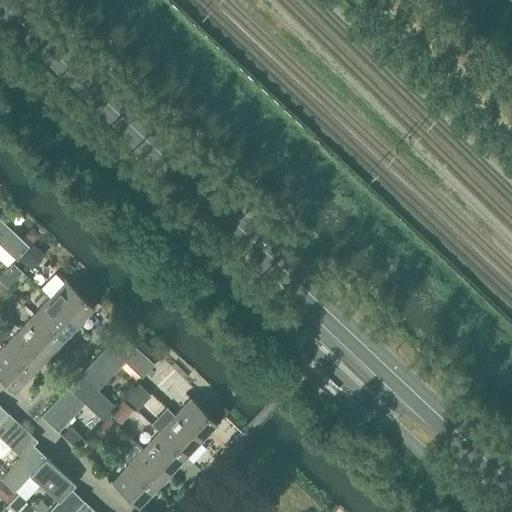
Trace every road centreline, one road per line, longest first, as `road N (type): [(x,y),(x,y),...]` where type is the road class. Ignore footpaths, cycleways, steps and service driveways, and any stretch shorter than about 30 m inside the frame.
road 1 (tertiary): [(511,486),(0,3)]
road 2 (unclassified): [(511,103),(402,0)]
